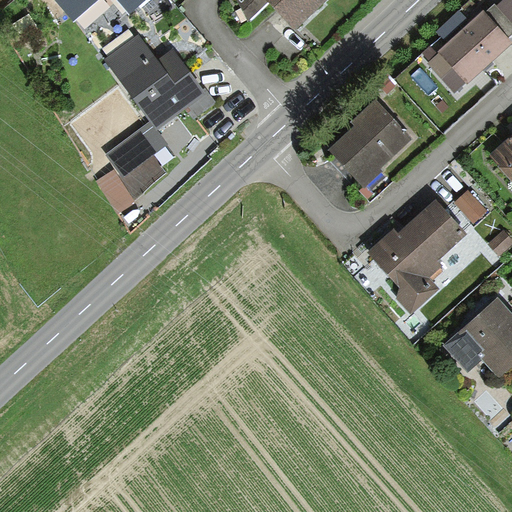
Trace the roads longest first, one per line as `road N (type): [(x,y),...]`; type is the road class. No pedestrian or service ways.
road 1 (tertiary): [(263,147),(0,387)]
road 2 (residential): [(263,147),(333,224),(364,226),(511,88)]
road 3 (tertiary): [(420,0),(294,119)]
road 4 (residential): [(294,119),(207,17),(207,0)]
